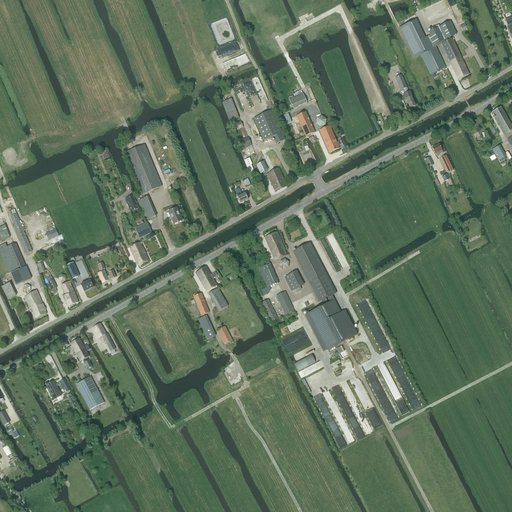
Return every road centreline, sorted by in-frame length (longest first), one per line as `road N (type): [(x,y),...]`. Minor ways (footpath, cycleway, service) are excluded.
road 1 (tertiary): [(0,373),(322,192)]
road 2 (unclassified): [(0,353),(314,175)]
road 3 (track): [(419,252),(342,297),(375,359),(333,380),(296,306),(311,299)]
road 4 (track): [(212,312),(246,383),(170,427),(108,313)]
road 5 (unclassified): [(314,175),(511,67)]
road 6 (tertiary): [(322,192),(511,90)]
road 7 (track): [(264,151),(248,115),(269,105),(269,97),(226,0)]
road 8 (track): [(358,368),(431,511)]
road 9 (track): [(234,392),(300,511)]
